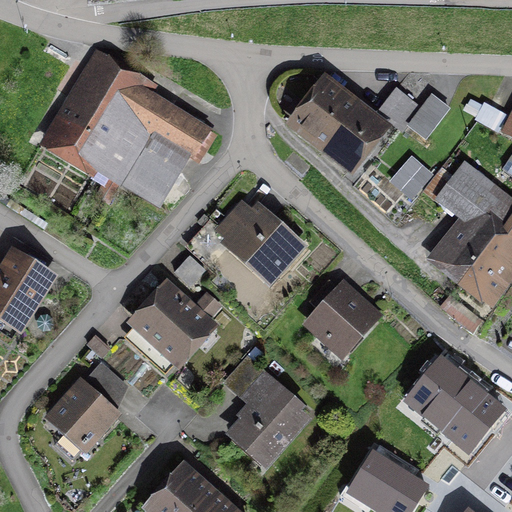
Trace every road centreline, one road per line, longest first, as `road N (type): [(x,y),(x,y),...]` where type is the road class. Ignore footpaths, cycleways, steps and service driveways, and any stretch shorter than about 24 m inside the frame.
road 1 (residential): [(245,148),(442,325),(511,369)]
road 2 (residential): [(35,511),(3,447),(1,415),(116,289)]
road 3 (residential): [(247,54),(511,64)]
road 4 (residential): [(116,289),(245,148)]
road 5 (residential): [(65,28),(247,54)]
road 6 (residential): [(65,28),(100,11),(201,0)]
road 7 (residential): [(0,215),(116,289)]
